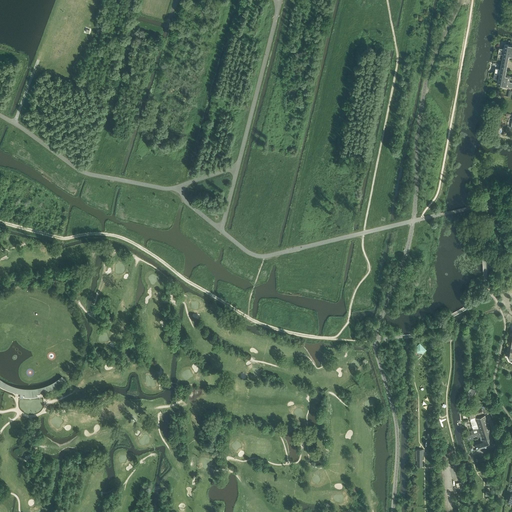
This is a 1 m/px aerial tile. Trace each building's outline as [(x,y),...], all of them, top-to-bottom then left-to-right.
[(502,59),(501,64),(507,65),(508,60),(509,60),(510,55),(511,55),(511,45),(505,44),(504,49),(499,48),(497,58),(502,59)] [(511,76),(506,75),(507,70),(506,70),(507,65),(501,64),(500,69),(495,68),(493,78),(498,79),(497,84),(511,86),(511,76)] [(422,355),(427,349),(420,343),(415,348),(422,355)] [(482,408),(473,411),(475,418),(480,432),(482,438),(483,441),(480,442),(475,444),(477,449),(494,444),(493,439),(485,415),(482,416),(481,413),(483,413),(482,408)] [(468,440),(473,438),(480,436),(478,432),(466,436),(468,440)]
